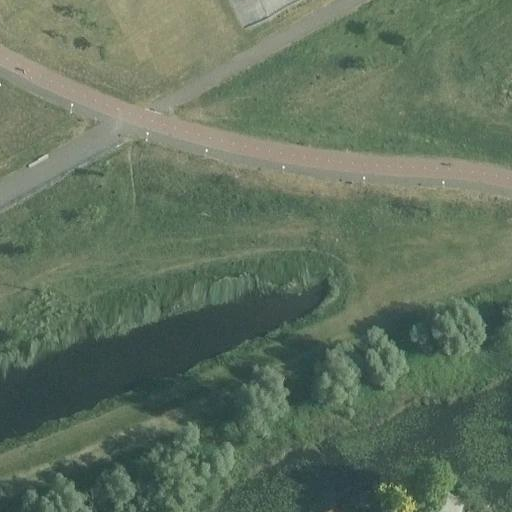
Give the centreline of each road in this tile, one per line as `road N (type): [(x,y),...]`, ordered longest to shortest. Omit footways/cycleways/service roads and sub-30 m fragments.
road 1 (motorway): [(0,185),(336,0)]
road 2 (motorway): [(0,139),(252,0)]
road 3 (motorway): [(0,82),(147,0)]
